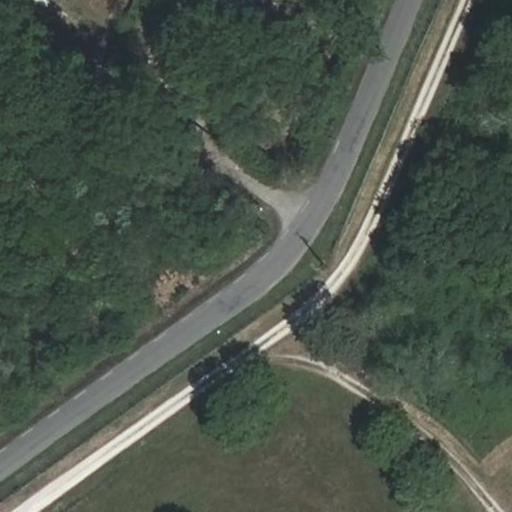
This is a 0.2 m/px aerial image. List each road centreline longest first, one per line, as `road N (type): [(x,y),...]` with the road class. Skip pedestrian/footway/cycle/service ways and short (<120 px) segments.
road 1 (track): [(464,0),(351,252),(327,283),(271,335),(23,511)]
road 2 (tertiary): [(0,469),(260,283),(295,249),(330,193),(413,0)]
road 3 (unknown): [(31,0),(315,217)]
road 4 (track): [(502,511),(392,402),(324,363),(246,353)]
